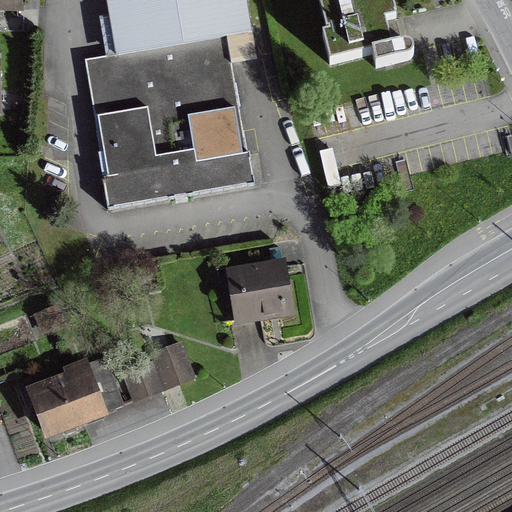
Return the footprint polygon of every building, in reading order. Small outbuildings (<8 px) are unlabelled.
[(0,0),(0,12),(17,12),(16,0),(0,0)] [(250,35),(244,0),(104,0),(114,57),(83,62),(103,180),(101,180),(107,211),(253,186),(247,156),(245,156),(226,39),(250,35)] [(390,0),(316,0),(325,36),(321,37),(328,66),(371,56),(374,70),(407,62),(411,58),(412,54),(410,49),(406,46),(390,49),(386,36),(383,24),(395,21),(390,0)] [(233,302),(236,322),(286,313),(281,286),(285,285),(282,266),(235,274),(238,297),(235,299),(233,302)] [(63,327),(55,308),(37,315),(44,334),(63,327)] [(154,363),(164,391),(193,381),(182,352),(154,363)] [(33,400),(46,436),(122,408),(103,360),(82,368),(86,379),(33,400)] [(122,375),(133,403),(161,392),(150,364),(122,375)]
